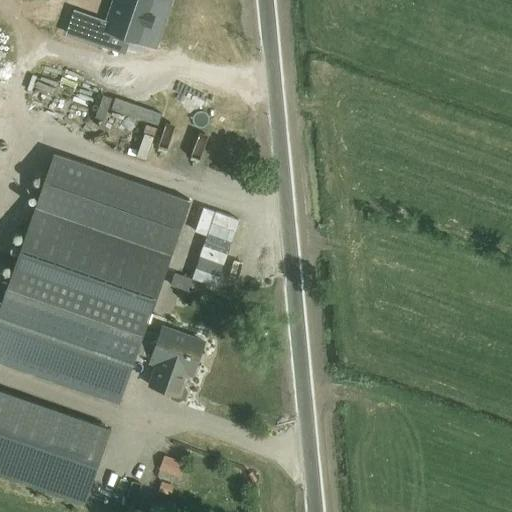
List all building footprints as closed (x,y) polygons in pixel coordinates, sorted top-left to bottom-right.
[(114,0),(108,21),(76,10),(68,32),(106,45),(111,30),(145,42),(159,0),(114,0)] [(0,363),(118,404),(136,353),(152,358),(150,363),(158,365),(151,386),(170,392),(173,398),(179,400),(185,397),(187,390),(184,385),(188,372),(193,373),(203,340),(161,327),(159,335),(144,330),(189,200),(53,154),(0,309),(0,363)] [(0,472),(85,501),(110,429),(0,391),(0,472)] [(180,476),(185,461),(165,454),(160,469),(180,476)] [(170,495),(174,485),(162,481),(158,491),(170,495)] [(160,511),(163,507),(152,503),(148,511),(160,511)]
